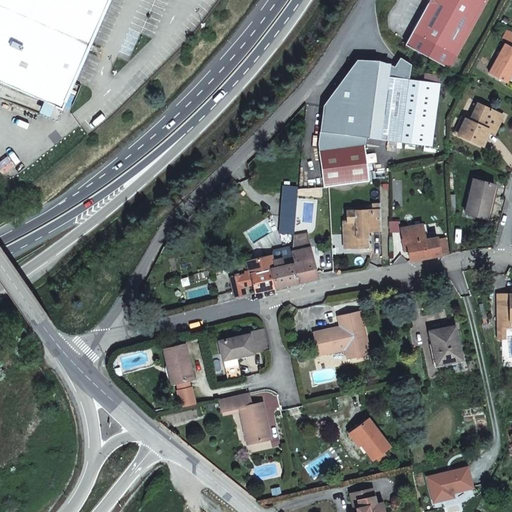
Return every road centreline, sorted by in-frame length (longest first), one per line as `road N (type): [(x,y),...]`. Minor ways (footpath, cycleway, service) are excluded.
road 1 (unclassified): [(99,340),(172,223),(315,86),(374,0)]
road 2 (trunk): [(0,290),(131,191),(212,116),(306,0)]
road 3 (trunk): [(0,256),(155,156),(222,94),(296,0)]
road 4 (trunk): [(282,0),(166,135),(49,219),(0,243)]
road 5 (residential): [(265,300),(502,258)]
road 6 (residential): [(99,340),(265,300)]
